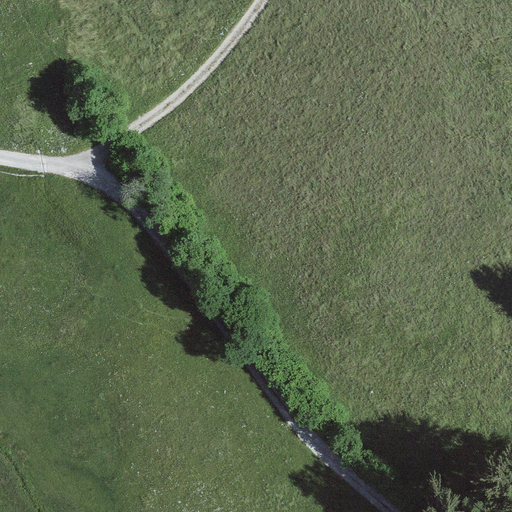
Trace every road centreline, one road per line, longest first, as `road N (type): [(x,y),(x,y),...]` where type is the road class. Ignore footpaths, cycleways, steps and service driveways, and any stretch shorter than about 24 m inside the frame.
road 1 (track): [(81,172),(128,202),(183,267),(296,434),(386,511)]
road 2 (track): [(81,172),(205,76),(260,0)]
